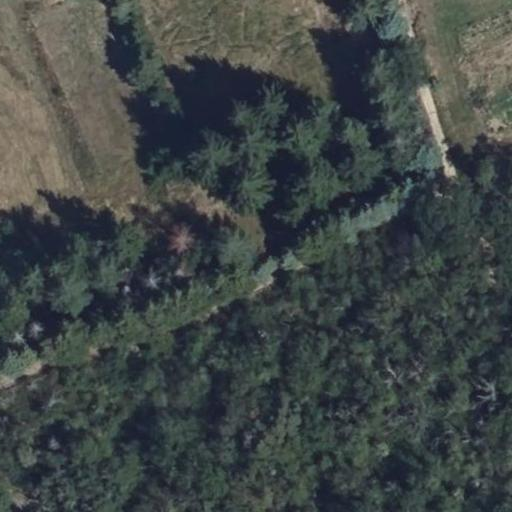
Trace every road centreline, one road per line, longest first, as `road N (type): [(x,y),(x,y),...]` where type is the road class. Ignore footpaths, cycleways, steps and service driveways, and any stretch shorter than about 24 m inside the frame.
road 1 (track): [(467,185),(0,381)]
road 2 (track): [(411,0),(467,185)]
road 3 (track): [(467,185),(511,340)]
